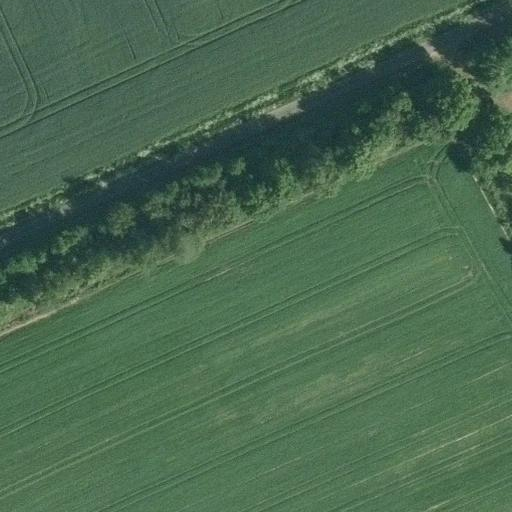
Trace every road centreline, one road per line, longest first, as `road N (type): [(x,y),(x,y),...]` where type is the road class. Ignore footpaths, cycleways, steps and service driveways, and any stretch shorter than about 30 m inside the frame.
road 1 (residential): [(511,10),(0,242)]
road 2 (track): [(446,39),(511,180)]
